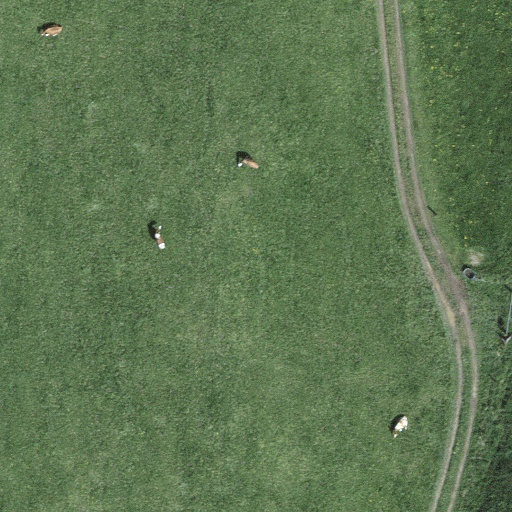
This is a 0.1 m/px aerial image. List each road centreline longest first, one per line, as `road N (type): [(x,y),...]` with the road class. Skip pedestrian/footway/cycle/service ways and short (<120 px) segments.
road 1 (track): [(457,269),(415,204),(381,0)]
road 2 (track): [(459,511),(472,389),(457,269)]
